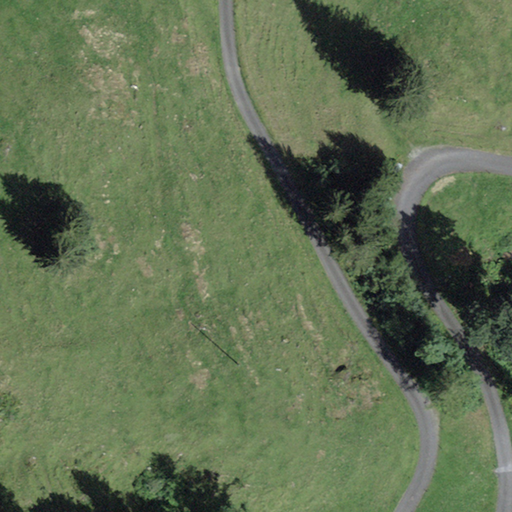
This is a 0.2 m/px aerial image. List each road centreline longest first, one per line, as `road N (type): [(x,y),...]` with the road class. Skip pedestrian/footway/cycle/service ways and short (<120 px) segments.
road 1 (track): [(226,0),(223,39),(258,129),(429,416),(431,463),(395,511)]
road 2 (track): [(499,511),(501,441),(472,349),(424,287),(410,241),(406,177),(433,150),(484,169),(511,166)]
